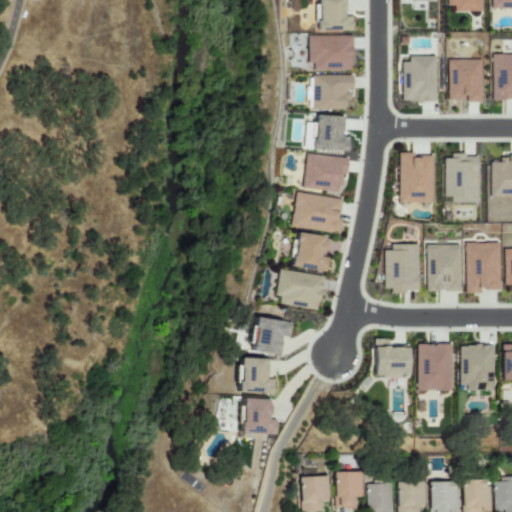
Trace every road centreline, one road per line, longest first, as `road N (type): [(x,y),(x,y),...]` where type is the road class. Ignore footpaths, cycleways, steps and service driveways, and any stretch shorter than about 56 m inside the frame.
road 1 (residential): [(345,309),(372,151),(375,0)]
road 2 (residential): [(345,309),(511,318)]
road 3 (residential): [(374,129),(511,128)]
